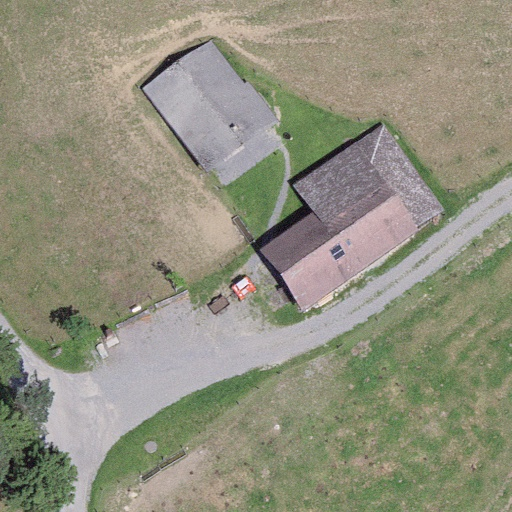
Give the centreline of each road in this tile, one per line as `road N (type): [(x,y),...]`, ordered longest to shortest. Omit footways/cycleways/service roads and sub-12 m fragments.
road 1 (track): [(511,191),(319,334),(206,364),(69,419)]
road 2 (track): [(70,511),(69,419),(0,332)]
